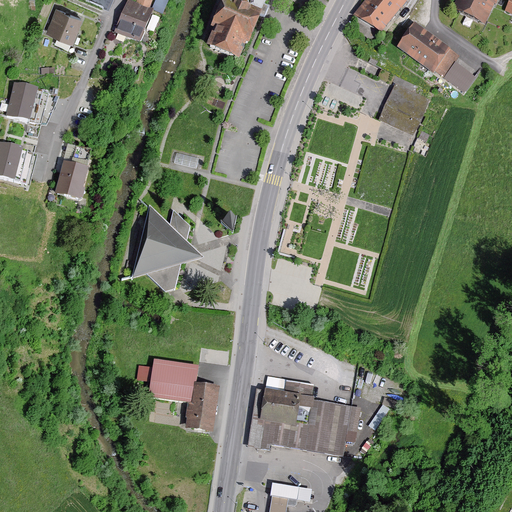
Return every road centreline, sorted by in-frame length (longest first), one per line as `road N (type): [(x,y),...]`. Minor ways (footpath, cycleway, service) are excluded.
road 1 (primary): [(346,0),(273,179),(221,511)]
road 2 (residential): [(118,0),(51,164)]
